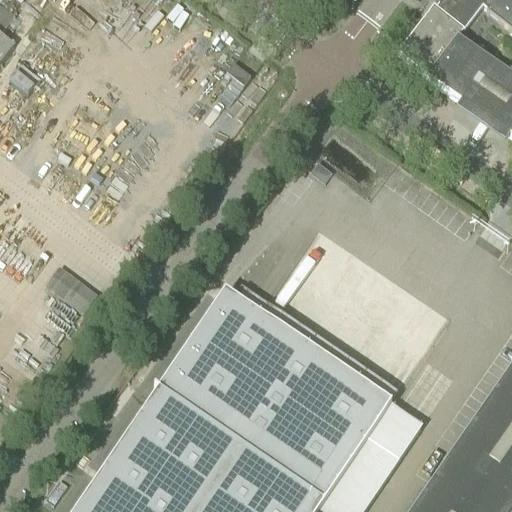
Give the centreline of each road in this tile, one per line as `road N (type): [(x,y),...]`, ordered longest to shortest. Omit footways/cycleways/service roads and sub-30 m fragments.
road 1 (unclassified): [(0,506),(326,67)]
road 2 (unclassified): [(511,198),(326,67)]
road 3 (unknown): [(0,335),(68,236)]
